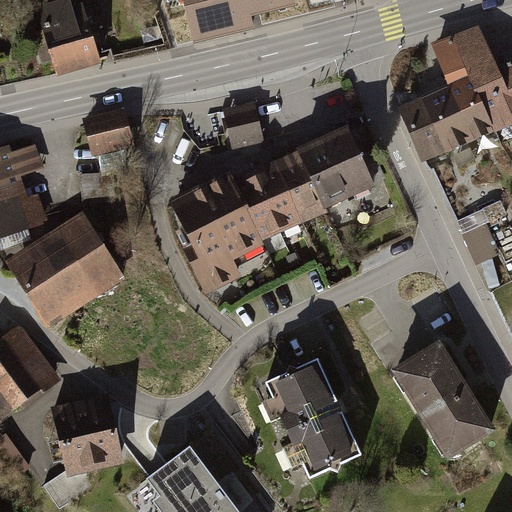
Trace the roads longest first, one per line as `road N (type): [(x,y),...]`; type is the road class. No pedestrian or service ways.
road 1 (residential): [(442,252),(284,320),(172,416),(141,409),(85,376),(0,304)]
road 2 (secondary): [(344,36),(0,115)]
road 3 (residential): [(344,36),(442,252)]
road 4 (residential): [(442,252),(511,403)]
